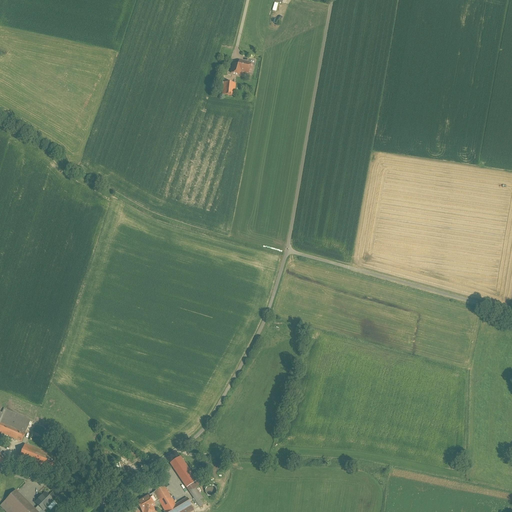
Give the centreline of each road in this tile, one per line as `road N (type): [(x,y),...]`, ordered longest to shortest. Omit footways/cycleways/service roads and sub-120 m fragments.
road 1 (unclassified): [(331,0),(286,251),(234,382),(183,450),(102,507)]
road 2 (track): [(286,251),(511,318)]
